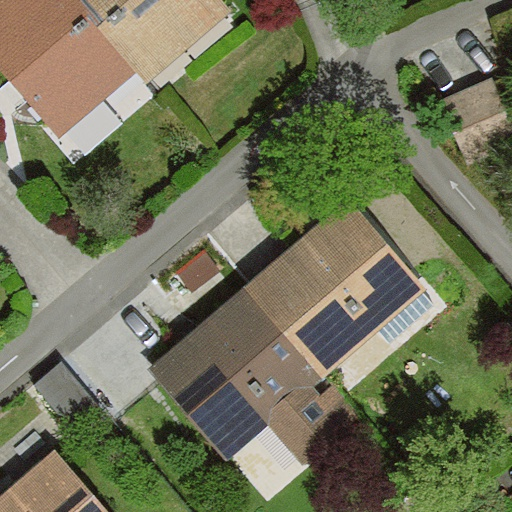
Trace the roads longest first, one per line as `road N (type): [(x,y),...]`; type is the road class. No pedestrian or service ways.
road 1 (residential): [(359,76),(0,382)]
road 2 (residential): [(511,255),(359,76)]
road 3 (residential): [(359,76),(410,36),(497,0)]
